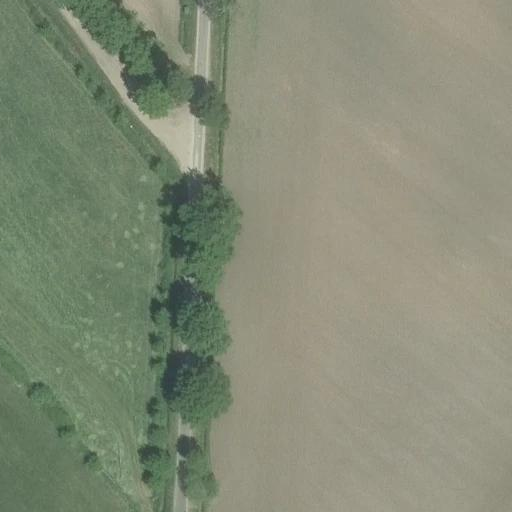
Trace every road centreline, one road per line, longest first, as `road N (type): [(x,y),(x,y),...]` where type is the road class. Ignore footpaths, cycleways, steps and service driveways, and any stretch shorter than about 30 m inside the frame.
road 1 (unclassified): [(172,511),(197,0)]
road 2 (track): [(0,332),(171,511)]
road 3 (track): [(189,166),(60,0)]
